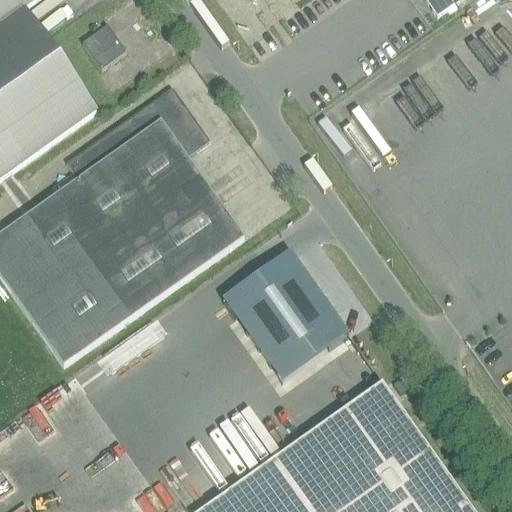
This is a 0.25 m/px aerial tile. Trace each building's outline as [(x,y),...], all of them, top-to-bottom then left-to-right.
[(0,0),(0,184),(96,117),(24,16),(45,0),(0,0)] [(107,29),(82,47),(101,74),(126,56),(107,29)] [(55,200),(0,238),(0,282),(63,371),(244,243),(186,162),(210,145),(172,92),(66,167),(72,176),(50,192),(55,200)] [(289,257),(222,305),(270,371),(337,324),(289,257)] [(470,511),(382,387),(204,511),(470,511)]
